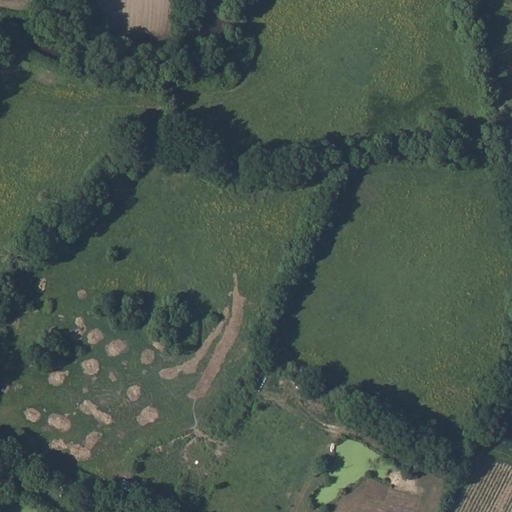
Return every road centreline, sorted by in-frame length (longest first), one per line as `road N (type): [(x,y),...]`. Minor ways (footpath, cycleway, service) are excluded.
road 1 (track): [(0,421),(91,462),(168,412),(223,390),(336,166)]
road 2 (track): [(511,130),(489,0)]
